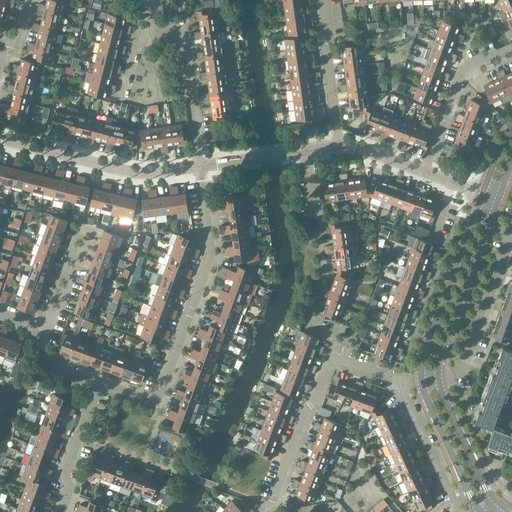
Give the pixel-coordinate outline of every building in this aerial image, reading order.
[(0,0),(0,11),(5,12),(6,6),(13,8),(14,4),(0,0)] [(39,3),(38,7),(63,14),(66,3),(53,0),(47,0),(46,5),(39,3)] [(511,0),(499,0),(498,0),(503,10),(511,5),(511,0)] [(284,5),(285,15),(304,13),(303,6),(310,5),(310,1),(284,5)] [(511,5),(503,10),(507,19),(511,17),(511,5)] [(44,13),(42,19),(61,23),(63,14),(38,7),(37,11),(44,13)] [(198,12),(200,26),(219,23),(217,12),(207,14),(206,11),(198,12)] [(285,15),(287,25),(313,22),(312,18),(305,19),(304,13),(285,15)] [(108,14),(105,24),(131,31),(131,27),(125,25),(126,19),(108,14)] [(34,23),(33,27),(58,33),(61,23),(42,19),(41,25),(34,23)] [(442,21),(438,31),(463,40),(464,36),(458,34),(460,28),(442,21)] [(288,36),(295,35),(303,34),(307,33),(306,27),(313,26),(313,22),(287,25),(288,36)] [(194,33),(195,37),(220,33),(219,23),(200,26),(201,32),(194,33)] [(131,31),(105,24),(103,34),(121,39),(123,33),(130,35),(131,31)] [(39,32),(37,39),(56,43),(58,33),(33,27),(32,31),(39,32)] [(438,31),(435,41),(453,47),(455,41),(462,44),(463,40),(438,31)] [(220,33),(195,37),(195,41),(202,40),(203,46),(222,43),(220,33)] [(121,39),(103,34),(100,44),(125,50),(126,47),(120,45),(121,39)] [(285,40),(286,50),(305,48),(303,34),(295,35),(295,38),(285,40)] [(378,36),(369,37),(370,43),(373,43),(373,44),(377,43),(377,42),(379,42),(378,36)] [(29,43),(28,47),(53,53),(56,43),(37,39),(36,45),(29,43)] [(431,50),(456,59),(457,56),(451,53),(453,47),(435,41),(431,50)] [(197,53),(197,57),(223,53),(222,43),(203,46),(204,52),(197,53)] [(341,44),(343,58),(362,55),(361,45),(350,46),(349,43),(341,44)] [(125,50),(100,44),(98,54),(116,59),(118,53),(125,54),(125,50)] [(53,53),(28,47),(27,50),(34,52),(32,59),(51,63),(53,53)] [(286,50),(288,60),(314,57),(313,53),(306,54),(305,48),(286,50)] [(428,60),(446,66),(448,60),(455,63),(456,59),(431,50),(428,60)] [(205,60),(206,66),(225,63),(223,53),(197,57),(198,61),(205,60)] [(116,59),(98,54),(95,64),(120,70),(121,66),(115,65),(116,59)] [(337,65),(338,69),(363,65),(362,55),(343,58),(344,64),(337,65)] [(288,60),(289,70),(308,68),(307,62),(314,61),(314,57),(288,60)] [(12,68),(38,75),(40,64),(22,60),(20,66),(13,64),(12,68)] [(446,66),(428,60),(424,69),(449,78),(450,75),(444,72),(446,66)] [(225,63),(206,66),(207,72),(200,73),(200,77),(226,74),(225,63)] [(93,74),(111,78),(113,72),(119,74),(120,70),(95,64),(93,74)] [(345,72),(346,78),(365,76),(363,65),(338,69),(338,73),(345,72)] [(17,80),(35,84),(38,75),(12,68),(11,72),(18,74),(17,80)] [(308,68),(289,70),(291,81),(316,77),(316,73),(309,74),(308,68)] [(424,69),(421,79),(439,85),(441,80),(448,82),(449,78),(424,69)] [(503,70),(500,71),(510,95),(511,94),(511,73),(506,76),(503,70)] [(499,79),(493,82),(501,99),(510,95),(500,71),(496,73),(499,79)] [(90,83),(115,90),(116,86),(110,84),(111,78),(93,74),(90,83)] [(208,80),(209,86),(227,84),(226,74),(200,77),(201,81),(208,80)] [(340,85),(341,89),(366,86),(365,76),(346,78),(347,84),(340,85)] [(317,81),(316,77),(291,81),(292,91),(311,88),(310,82),(317,81)] [(439,85),(421,79),(417,88),(442,97),(443,94),(437,91),(439,85)] [(8,84),(7,88),(33,94),(35,84),(17,80),(15,86),(8,84)] [(489,97),(484,99),(489,105),(501,99),(493,82),(484,86),(489,97)] [(115,90),(90,83),(88,94),(106,99),(108,92),(114,94),(115,90)] [(229,94),(227,84),(209,86),(209,93),(202,94),(203,97),(229,94)] [(348,92),(349,98),(368,96),(366,86),(341,89),(341,93),(348,92)] [(13,93),(12,100),(30,104),(33,94),(7,88),(6,92),(13,93)] [(292,91),(293,101),(319,97),(319,93),(312,94),(311,88),(292,91)] [(442,97),(417,88),(414,98),(432,105),(434,99),(440,101),(442,97)] [(230,104),(229,94),(203,97),(204,101),(210,100),(211,107),(230,104)] [(471,100),(467,110),(485,117),(489,105),(479,95),(476,102),(471,100)] [(362,107),(363,114),(370,109),(368,96),(349,98),(350,109),(362,107)] [(293,101),(295,111),(314,109),(313,102),(320,101),(319,97),(293,101)] [(3,104),(2,108),(28,114),(30,104),(12,100),(10,106),(3,104)] [(230,104),(211,107),(213,120),(222,119),(221,116),(232,114),(230,104)] [(66,113),(62,131),(68,133),(66,140),(70,141),(76,115),(78,110),(67,107),(66,113)] [(28,114),(2,108),(1,111),(8,113),(7,120),(25,124),(28,114)] [(314,109),(295,111),(296,121),(307,120),(307,123),(316,122),(314,109)] [(365,127),(375,131),(382,113),(370,109),(363,114),(369,116),(365,127)] [(48,128),(62,131),(66,113),(56,110),(53,121),(50,120),(48,128)] [(458,114),(457,117),(481,126),(485,117),(467,110),(465,116),(458,114)] [(391,117),(382,113),(375,131),(381,133),(379,140),(382,141),(391,117)] [(76,115),(70,141),(73,142),(75,135),(81,136),(86,118),(76,115)] [(401,120),(391,117),(382,141),(386,143),(388,136),(394,138),(401,120)] [(460,129),(478,136),(481,126),(457,117),(455,121),(462,123),(460,129)] [(86,145),(89,146),(96,120),(86,118),(81,136),(87,138),(86,145)] [(95,140),(101,141),(106,123),(96,120),(89,146),(93,147),(95,140)] [(398,147),(401,148),(411,124),(401,120),(394,138),(400,140),(398,147)] [(105,150),(109,151),(116,125),(106,123),(101,141),(107,143),(105,150)] [(420,127),(411,124),(401,148),(405,150),(408,143),(413,145),(420,127)] [(115,145),(121,146),(125,128),(116,125),(109,151),(113,152),(115,145)] [(171,126),(174,145),(188,143),(187,135),(183,136),(182,125),(171,126)] [(171,126),(161,128),(165,154),(169,153),(168,146),(174,145),(171,126)] [(420,127),(413,145),(427,150),(430,142),(426,141),(430,131),(420,127)] [(134,138),(138,139),(138,131),(125,128),(121,146),(131,149),(134,138)] [(154,148),(160,147),(161,154),(165,154),(161,128),(151,129),(154,148)] [(143,150),(154,148),(151,129),(138,131),(138,139),(142,139),(143,150)] [(478,136),(460,129),(455,143),(463,145),(464,142),(474,146),(478,136)] [(453,160),(460,162),(462,156),(455,154),(453,160)] [(2,183),(12,186),(19,159),(15,158),(12,168),(6,166),(2,183)] [(12,186),(23,188),(27,172),(21,170),(23,160),(19,159),(12,186)] [(23,188),(33,191),(40,166),(36,165),(33,173),(27,172),(23,188)] [(33,191),(44,194),(48,177),(41,175),(44,167),(40,166),(33,191)] [(44,194),(54,196),(61,172),(57,171),(55,179),(48,177),(44,194)] [(53,201),(64,204),(65,199),(69,182),(63,181),(65,173),(61,172),(54,196),(53,201)] [(347,200),(357,198),(354,179),(348,180),(347,173),(343,174),(347,200)] [(337,201),(347,200),(343,174),(339,174),(340,181),(334,182),(337,201)] [(65,199),(75,202),(82,177),(78,176),(76,184),(69,182),(65,199)] [(82,177),(75,202),(86,205),(90,188),(84,186),(86,178),(82,177)] [(357,198),(370,197),(371,188),(366,189),(365,178),(354,179),(357,198)] [(370,197),(382,201),(389,183),(379,179),(375,190),(371,188),(370,197)] [(382,201),(392,205),(401,180),(397,179),(395,185),(389,183),(382,201)] [(392,205),(401,208),(408,190),(402,188),(404,181),(401,180),(392,205)] [(326,203),(337,201),(334,182),(320,184),(321,193),(325,192),(326,203)] [(90,206),(101,208),(108,184),(104,183),(102,191),(95,189),(90,206)] [(101,208),(112,211),(116,194),(110,193),(112,185),(108,184),(101,208)] [(401,208),(411,212),(420,187),(416,186),(414,192),(408,190),(401,208)] [(171,196),(164,197),(166,214),(177,212),(173,187),(169,188),(171,196)] [(178,187),(173,187),(177,212),(188,211),(186,194),(179,195),(178,187)] [(411,212),(420,215),(427,197),(421,195),(424,188),(420,187),(411,212)] [(112,211),(122,214),(129,189),(125,188),(122,196),(116,194),(112,211)] [(122,214),(121,218),(132,220),(137,200),(130,198),(133,190),(129,189),(122,214)] [(156,215),(152,190),(148,191),(149,199),(142,200),(144,217),(156,215)] [(156,190),(152,190),(156,215),(166,214),(164,197),(157,198),(156,190)] [(220,209),(246,206),(244,194),(227,197),(228,204),(219,205),(216,205),(217,210),(220,209)] [(427,197),(420,215),(430,219),(434,209),(437,210),(440,202),(427,197)] [(230,219),(247,216),(246,206),(220,209),(217,210),(218,214),(221,214),(229,212),(230,219)] [(49,221),(48,226),(64,232),(67,221),(46,213),(44,219),(49,221)] [(220,231),(223,231),(249,227),(247,216),(230,219),(231,225),(219,227),(220,231)] [(331,225),(333,239),(352,236),(350,226),(340,227),(339,224),(331,225)] [(48,226),(44,236),(60,242),(64,232),(48,226)] [(414,235),(426,239),(430,231),(417,226),(414,235)] [(249,227),(223,231),(224,235),(232,234),(233,240),(250,238),(249,227)] [(105,231),(101,241),(117,247),(121,237),(105,231)] [(178,235),(174,246),(199,254),(200,250),(192,247),(195,241),(178,235)] [(44,236),(40,246),(56,252),(60,242),(44,236)] [(327,246),(327,250),(353,247),(352,236),(333,239),(334,245),(327,246)] [(252,248),(250,238),(233,240),(234,246),(225,248),(226,252),(252,248)] [(416,238),(413,248),(437,257),(439,254),(432,251),(434,245),(416,238)] [(101,241),(97,251),(113,257),(117,247),(101,241)] [(40,246),(36,256),(52,262),(56,252),(40,246)] [(174,246),(171,256),(187,262),(189,256),(197,259),(199,254),(174,246)] [(235,255),(236,262),(247,260),(248,266),(260,265),(257,247),(252,248),(226,252),(227,256),(235,255)] [(335,253),(336,259),(355,257),(353,247),(327,250),(328,254),(335,253)] [(413,248),(409,258),(427,264),(429,259),(436,261),(437,257),(413,248)] [(97,251),(93,262),(109,267),(113,257),(97,251)] [(36,256),(32,266),(49,272),(52,262),(36,256)] [(171,256),(167,266),(191,275),(193,270),(185,268),(187,262),(171,256)] [(336,259),(337,272),(346,273),(345,269),(356,267),(355,257),(336,259)] [(409,258),(406,267),(430,276),(431,273),(425,270),(427,264),(409,258)] [(93,262),(89,272),(105,278),(109,267),(93,262)] [(32,266),(29,277),(45,282),(49,272),(32,266)] [(167,266),(163,276),(179,282),(182,276),(190,279),(191,275),(167,266)] [(229,270),(227,274),(252,283),(255,272),(239,266),(237,273),(229,270)] [(430,276),(406,267),(402,277),(420,284),(422,278),(429,280),(430,276)] [(89,272),(86,282),(102,288),(105,278),(89,272)] [(333,284),(351,291),(355,281),(344,277),(346,273),(337,272),(333,284)] [(256,285),(252,283),(227,274),(226,278),(234,281),(231,287),(252,295),(256,285)] [(163,276),(159,286),(184,295),(185,291),(177,288),(179,282),(163,276)] [(29,277),(25,287),(41,293),(45,282),(29,277)] [(420,284),(402,277),(399,286),(423,296),(424,292),(418,289),(420,284)] [(86,282),(82,292),(98,298),(102,288),(86,282)] [(351,291),(333,284),(331,290),(324,288),(323,292),(347,301),(351,291)] [(159,286),(156,296),(172,302),(174,296),(182,299),(184,295),(159,286)] [(399,286),(395,296),(413,303),(415,297),(422,299),(423,296),(399,286)] [(25,287),(21,297),(37,303),(41,293),(25,287)] [(244,303),(249,305),(252,295),(231,287),(229,293),(221,290),(220,294),(244,303)] [(0,301),(5,303),(8,292),(3,290),(0,301)] [(82,292),(78,302),(94,308),(98,298),(82,292)] [(328,298),(326,304),(344,310),(347,301),(323,292),(322,295),(328,298)] [(244,303),(220,294),(218,299),(226,302),(224,307),(240,313),(244,303)] [(156,296),(152,306),(176,315),(178,311),(170,308),(172,302),(156,296)] [(395,296),(391,306),(416,315),(417,311),(411,309),(413,303),(395,296)] [(37,303),(21,297),(17,307),(33,313),(37,303)] [(502,305),(499,312),(511,317),(511,303),(505,301),(503,305),(502,305)] [(94,308),(78,302),(74,313),(94,320),(98,309),(94,308)] [(344,310),(326,304),(321,317),(329,320),(330,316),(340,320),(344,310)] [(152,306),(148,316),(165,322),(167,316),(175,319),(176,315),(152,306)] [(391,306),(388,315),(406,322),(408,316),(415,319),(416,315),(391,306)] [(240,313),(224,307),(222,313),(214,311),(212,315),(237,324),(240,313)] [(498,320),(496,325),(511,330),(511,327),(511,317),(499,312),(496,320),(498,320)] [(114,315),(109,313),(105,324),(110,326),(114,315)] [(219,322),(217,328),(216,328),(227,332),(233,334),(237,324),(212,315),(211,319),(219,322)] [(388,315),(384,325),(409,334),(410,330),(404,328),(406,322),(388,315)] [(148,316),(145,327),(169,335),(170,331),(162,328),(165,322),(148,316)] [(200,329),(199,333),(223,342),(227,332),(216,328),(217,328),(211,325),(208,332),(200,329)] [(409,334),(384,325),(381,334),(399,341),(401,335),(407,338),(409,334)] [(511,330),(496,325),(494,329),(493,328),(490,336),(506,342),(511,330)] [(169,335),(145,327),(141,337),(157,343),(159,337),(167,340),(169,335)] [(0,339),(0,357),(4,360),(11,340),(5,338),(8,330),(4,329),(0,339)] [(70,358),(80,330),(76,329),(72,337),(63,334),(57,349),(60,350),(59,354),(63,355),(62,356),(63,357),(67,359),(68,358),(69,357),(70,358)] [(80,330),(70,358),(71,358),(71,359),(71,361),(75,362),(77,362),(77,360),(80,361),(86,345),(87,343),(81,341),(84,332),(80,330)] [(302,332),(298,342),(323,351),(324,347),(318,345),(320,339),(302,332)] [(205,340),(203,346),(219,352),(223,342),(199,333),(197,337),(205,340)] [(381,334),(377,344),(402,353),(403,349),(397,347),(399,341),(381,334)] [(11,340),(4,360),(15,363),(22,344),(25,336),(21,335),(18,342),(11,340)] [(92,347),(86,345),(80,361),(83,363),(83,364),(83,365),(87,366),(88,366),(89,365),(90,365),(99,341),(95,339),(92,347)] [(99,341),(90,365),(100,369),(107,350),(101,348),(103,342),(99,341)] [(298,342),(295,351),(313,358),(315,352),(322,355),(323,351),(298,342)] [(377,344),(374,354),(392,361),(394,354),(400,357),(402,353),(377,344)] [(191,353),(215,362),(219,352),(203,346),(201,352),(193,349),(191,353)] [(107,350),(100,369),(110,373),(119,348),(115,347),(113,353),(107,350)] [(119,348),(110,373),(120,376),(126,360),(120,358),(123,350),(119,348)] [(489,386),(506,392),(509,384),(511,385),(511,351),(502,348),(498,359),(501,360),(500,363),(496,362),(492,371),(496,373),(495,376),(493,375),(489,386)] [(295,351),(291,361),(316,370),(317,366),(311,364),(313,358),(295,351)] [(198,360),(195,366),(212,372),(215,362),(191,353),(190,358),(198,360)] [(120,376),(130,380),(139,356),(135,354),(132,362),(126,360),(120,376)] [(144,357),(139,356),(130,380),(141,384),(143,378),(146,379),(150,370),(147,368),(141,365),(144,357)] [(288,371),(306,377),(308,371),(315,374),(316,370),(291,361),(288,371)] [(185,369),(184,374),(208,382),(212,372),(195,366),(193,372),(185,369)] [(288,371),(284,380),(309,389),(310,386),(304,383),(306,377),(288,371)] [(190,381),(188,387),(204,393),(208,382),(184,374),(182,378),(190,381)] [(280,390),(287,393),(295,395),(299,397),(301,390),(307,393),(309,389),(284,380),(280,390)] [(326,397),(342,403),(348,385),(338,381),(338,382),(336,387),(331,385),(326,397)] [(342,403),(351,407),(360,382),(357,381),(354,387),(348,385),(342,403)] [(351,407),(361,410),(367,392),(362,390),(364,384),(360,382),(351,407)] [(475,423),(493,430),(493,427),(496,421),(501,423),(504,415),(503,415),(505,410),(506,410),(509,402),(503,400),(506,392),(489,386),(485,396),(487,397),(486,400),(482,399),(479,408),(483,410),(482,413),(479,412),(475,423)] [(178,390),(176,394),(201,403),(204,393),(188,387),(186,393),(178,390)] [(276,392),(272,402),(290,409),(295,395),(287,393),(286,396),(276,392)] [(361,410),(373,415),(378,409),(373,407),(377,396),(367,392),(361,410)] [(53,394),(49,405),(74,414),(75,410),(67,407),(70,400),(53,394)] [(183,401),(180,407),(197,413),(201,403),(176,394),(175,398),(183,401)] [(272,402),(269,411),(293,421),(294,417),(288,414),(290,409),(272,402)] [(49,405),(46,415),(62,421),(64,415),(75,419),(77,415),(74,414),(49,405)] [(170,410),(169,414),(193,423),(197,413),(180,407),(178,413),(170,410)] [(373,415),(378,426),(396,419),(391,409),(380,414),(378,409),(373,415)] [(269,411),(265,421),(283,428),(285,422),(292,424),(293,421),(269,411)] [(193,423),(169,414),(167,418),(175,421),(173,428),(189,434),(193,423)] [(42,425),(66,434),(69,435),(71,431),(60,427),(62,421),(46,415),(42,425)] [(315,426),(339,435),(343,425),(325,418),(322,425),(316,422),(315,426)] [(378,426),(383,436),(407,425),(405,421),(398,424),(396,419),(378,426)] [(261,431),(286,440),(287,436),(281,434),(283,428),(265,421),(261,431)] [(66,434),(42,425),(38,435),(54,441),(57,435),(65,438),(66,434)] [(407,425),(383,436),(387,445),(404,437),(402,431),(408,428),(407,425)] [(511,429),(511,428),(504,425),(502,431),(493,427),(493,430),(487,445),(498,449),(499,447),(502,448),(500,453),(510,456),(511,451),(511,429)] [(339,435),(315,426),(313,429),(320,432),(318,438),(335,444),(339,435)] [(258,440),(276,447),(278,441),(285,443),(286,440),(261,431),(258,440)] [(38,435),(34,445),(59,454),(60,450),(52,447),(54,441),(38,435)] [(404,437),(387,445),(391,454),(415,443),(413,440),(407,443),(404,437)] [(309,441),(307,445),(332,454),(335,444),(318,438),(315,444),(309,441)] [(276,447),(258,440),(254,450),(264,454),(263,457),(271,460),(276,447)] [(391,454),(396,464),(413,456),(410,450),(417,447),(415,443),(391,454)] [(34,445),(31,456),(47,462),(49,456),(57,459),(59,454),(34,445)] [(313,451),(310,457),(328,464),(332,454),(307,445),(306,449),(313,451)] [(90,475),(101,479),(110,455),(106,453),(103,461),(96,459),(90,475)] [(101,479),(111,483),(117,467),(111,464),(114,456),(110,455),(101,479)] [(31,456),(27,466),(51,475),(53,470),(45,468),(47,462),(31,456)] [(413,456),(396,464),(400,473),(424,462),(422,459),(416,462),(413,456)] [(302,460),(300,464),(325,473),(328,464),(310,457),(308,463),(302,460)] [(111,483),(121,487),(130,462),(126,461),(123,469),(117,467),(111,483)] [(121,487),(131,490),(137,474),(132,472),(134,464),(130,462),(121,487)] [(400,473),(404,482),(422,474),(419,469),(425,466),(424,462),(400,473)] [(306,470),(303,476),(321,483),(325,473),(300,464),(299,468),(306,470)] [(23,476),(29,479),(29,478),(39,482),(40,482),(42,476),(50,479),(51,475),(27,466),(23,476)] [(131,490),(142,494),(151,470),(146,468),(143,476),(137,474),(131,490)] [(151,470),(142,494),(141,496),(157,502),(160,495),(157,493),(155,490),(158,482),(152,479),(155,471),(151,470)] [(404,482),(408,491),(432,481),(431,477),(424,480),(422,474),(404,482)] [(295,480),(293,483),(318,492),(321,483),(303,476),(301,482),(295,480)] [(29,479),(25,489),(50,498),(51,493),(43,490),(46,484),(40,482),(39,482),(29,478),(29,479)] [(432,481),(408,491),(413,501),(430,493),(427,487),(434,484),(432,481)] [(318,492),(293,483),(292,487),(298,489),(296,496),(314,502),(318,492)] [(161,485),(159,492),(165,494),(168,487),(161,485)] [(25,489),(22,499),(38,505),(40,499),(48,502),(50,498),(25,489)] [(430,493),(413,501),(417,510),(427,506),(428,509),(436,506),(430,493)] [(22,499),(18,509),(26,511),(39,511),(36,511),(38,505),(22,499)] [(80,505),(78,509),(87,511),(104,511),(106,507),(90,501),(88,507),(80,505)] [(232,501),(225,510),(227,511),(245,511),(232,501)]
